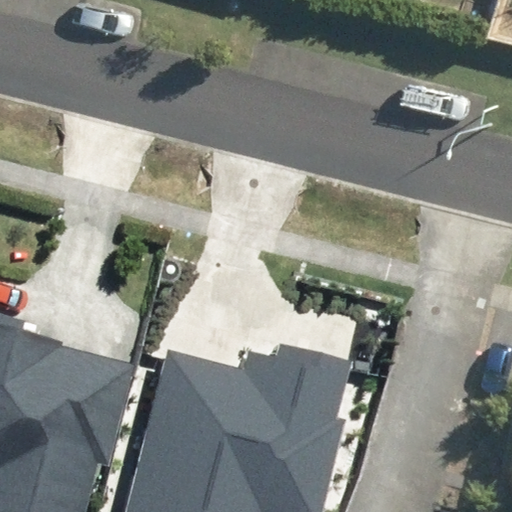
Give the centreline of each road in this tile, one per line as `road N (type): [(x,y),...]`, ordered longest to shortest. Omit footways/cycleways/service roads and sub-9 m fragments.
road 1 (residential): [(0,48),(490,180)]
road 2 (residential): [(383,511),(490,180)]
